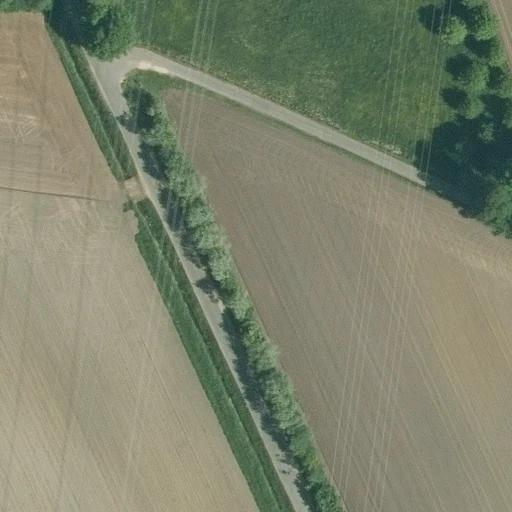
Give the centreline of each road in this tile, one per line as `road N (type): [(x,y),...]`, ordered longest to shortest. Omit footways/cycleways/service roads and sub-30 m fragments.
road 1 (unclassified): [(306,511),(79,18)]
road 2 (unclassified): [(511,210),(79,18)]
